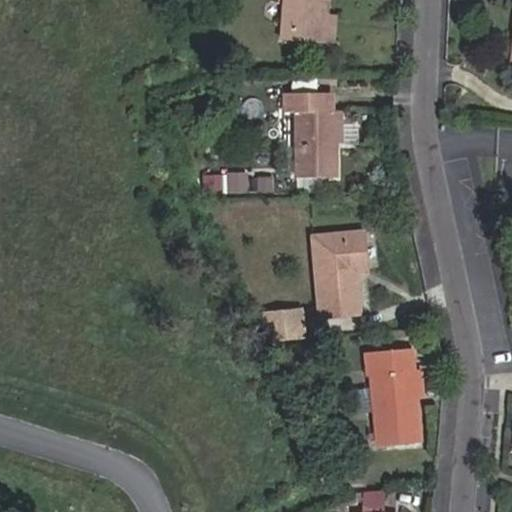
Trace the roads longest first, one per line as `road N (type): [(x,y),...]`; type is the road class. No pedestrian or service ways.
road 1 (residential): [(461,511),(472,357),(425,142),(427,0)]
road 2 (residential): [(0,431),(103,461),(133,477),(155,511)]
